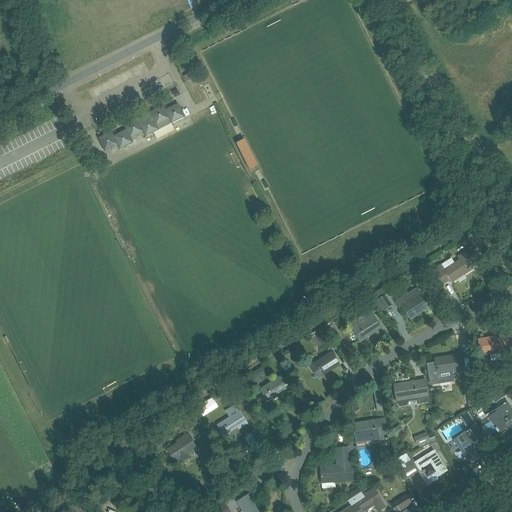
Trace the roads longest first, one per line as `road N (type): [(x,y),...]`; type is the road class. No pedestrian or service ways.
road 1 (track): [(24,511),(507,204)]
road 2 (residential): [(298,511),(293,472),(332,407),(374,366),(511,294)]
road 3 (unclassified): [(0,116),(230,0)]
road 4 (unclassified): [(511,210),(379,0)]
